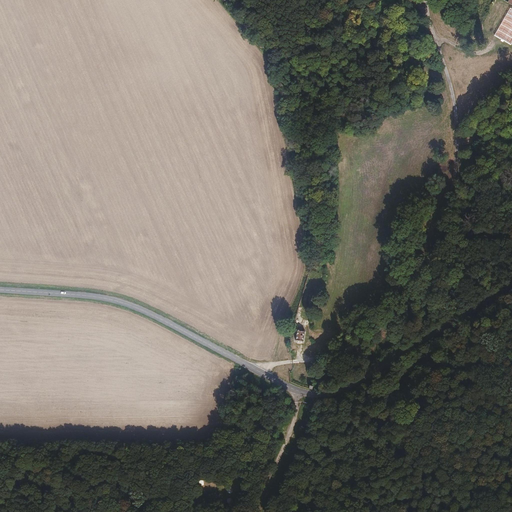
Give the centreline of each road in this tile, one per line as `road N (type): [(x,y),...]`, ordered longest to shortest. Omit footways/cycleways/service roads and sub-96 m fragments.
road 1 (tertiary): [(0,289),(124,303),(293,388),(322,393),(344,388),(511,285)]
road 2 (track): [(273,365),(347,349),(398,315),(441,232),(456,122),(450,74),(425,0)]
road 3 (track): [(214,0),(267,66),(303,247),(304,280),(273,365),(260,370)]
road 4 (track): [(511,428),(346,433)]
road 5 (track): [(284,442),(346,433),(386,382),(388,362)]
